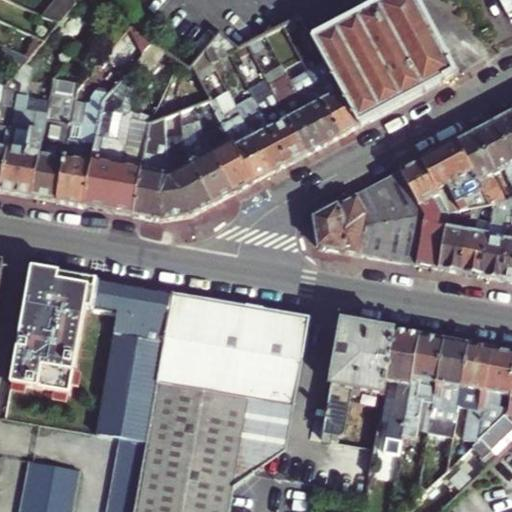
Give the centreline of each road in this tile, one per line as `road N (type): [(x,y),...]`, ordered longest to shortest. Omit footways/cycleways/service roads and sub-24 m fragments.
road 1 (residential): [(511,79),(257,219),(234,269)]
road 2 (secondary): [(234,269),(511,318)]
road 3 (secondary): [(0,225),(234,269)]
